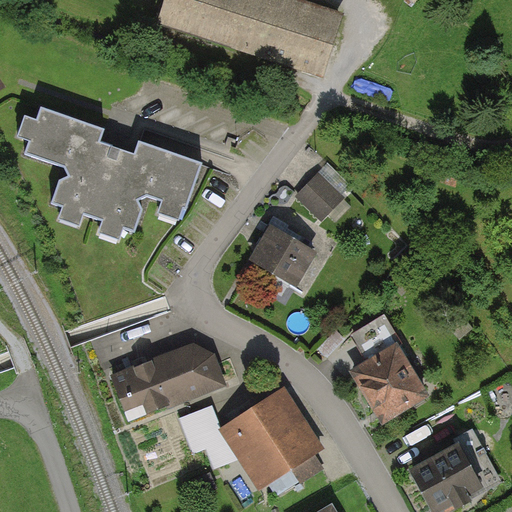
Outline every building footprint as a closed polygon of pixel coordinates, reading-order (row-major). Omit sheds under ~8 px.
[(344,16),(295,0),(167,0),(159,26),(322,80),(344,16)] [(103,132),(40,111),(25,158),(63,170),(69,179),(58,182),(50,205),(62,209),(58,221),(82,229),(86,217),(101,222),(96,235),(123,243),(127,230),(134,233),(141,211),(136,201),(147,198),(161,202),(157,216),(183,224),(203,164),(138,143),(133,157),(99,146),(103,132)] [(343,200),(320,178),(297,202),(320,224),(343,200)] [(315,249),(274,227),(253,265),(295,287),(315,249)] [(395,348),(401,344),(385,317),(354,336),(371,363),(355,373),(384,420),(424,396),(395,348)] [(196,346),(113,378),(131,423),(227,386),(216,358),(196,346)] [(326,447),(287,390),(223,433),(262,490),(274,482),(285,500),(327,471),(316,454),(326,447)] [(503,482),(492,463),(480,470),(463,442),(461,443),(489,490),(503,482)] [(480,488),(458,448),(415,473),(436,511),(454,502),(458,508),(470,502),(467,495),(480,488)]
